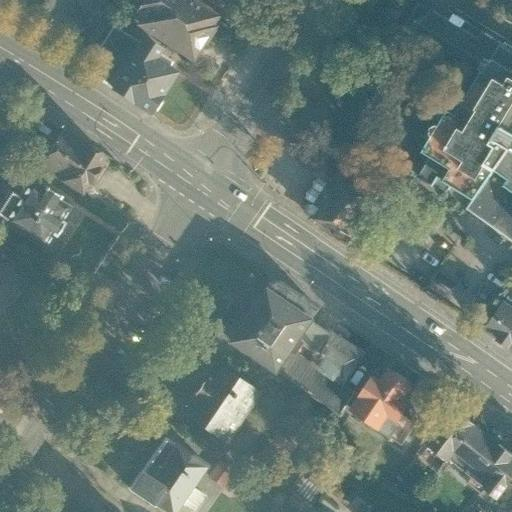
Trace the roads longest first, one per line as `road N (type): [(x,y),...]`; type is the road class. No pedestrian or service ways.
road 1 (tertiary): [(202,183),(511,395)]
road 2 (residential): [(0,493),(202,183)]
road 3 (tertiary): [(0,55),(202,183)]
road 4 (residential): [(202,183),(317,0)]
